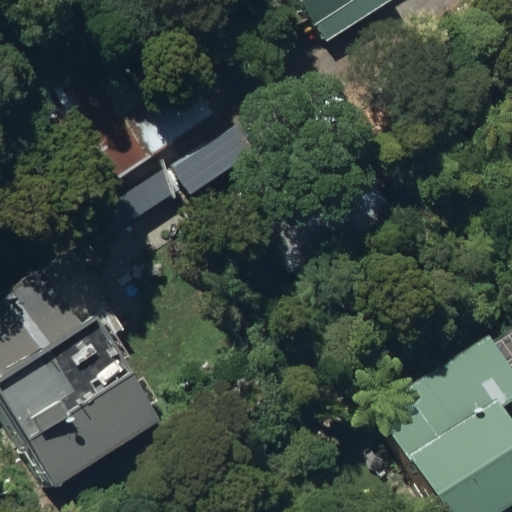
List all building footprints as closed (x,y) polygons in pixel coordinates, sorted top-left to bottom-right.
[(327,13),(338,30),(387,0),(304,0),(316,20),(327,13)] [(18,94),(85,200),(219,114),(151,9),(18,94)] [(259,218),(296,276),(399,210),(362,151),(259,218)] [(172,239),(181,252),(194,243),(185,230),(172,239)] [(0,382),(65,483),(169,416),(105,316),(93,324),(49,256),(0,286),(0,359),(11,377),(0,382)] [(379,405),(446,511),(511,511),(511,414),(505,404),(511,399),(511,354),(498,331),(379,405)]
